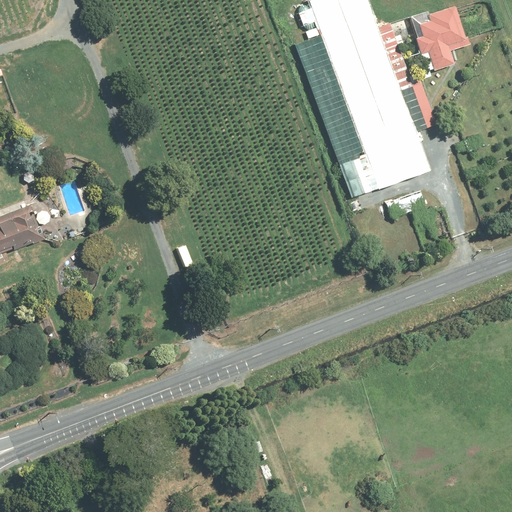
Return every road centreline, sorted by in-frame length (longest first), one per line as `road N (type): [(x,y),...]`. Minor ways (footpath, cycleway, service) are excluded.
road 1 (unclassified): [(511,251),(0,452)]
road 2 (track): [(203,368),(89,43),(53,34)]
